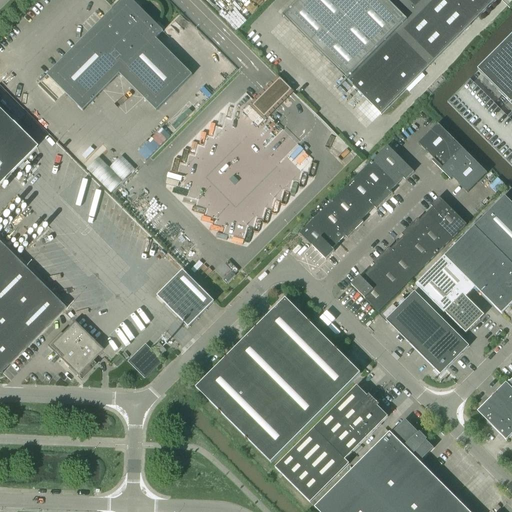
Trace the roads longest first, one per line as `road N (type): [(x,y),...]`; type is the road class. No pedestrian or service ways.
road 1 (unclassified): [(319,291),(285,270),(136,401)]
road 2 (unclassified): [(442,412),(319,291)]
road 3 (unclassified): [(319,291),(434,181)]
road 4 (unclassified): [(136,401),(0,394)]
road 5 (unclassified): [(133,506),(0,500)]
